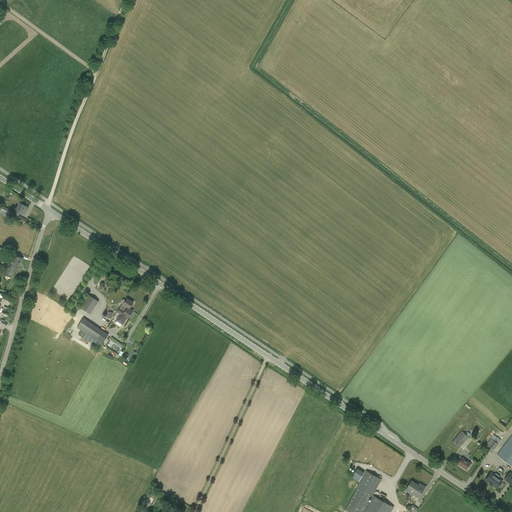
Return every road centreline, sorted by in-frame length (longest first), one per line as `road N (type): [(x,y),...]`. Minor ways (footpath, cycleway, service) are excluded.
road 1 (tertiary): [(499,511),(49,210)]
road 2 (track): [(49,202),(125,0)]
road 3 (unclassified): [(0,376),(49,210)]
road 4 (track): [(0,2),(94,77)]
